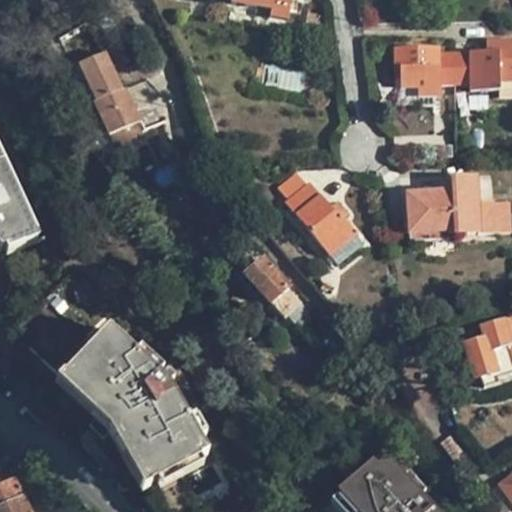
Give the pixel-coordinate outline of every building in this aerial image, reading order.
[(252,0),(252,5),(274,9),(276,0),(294,3),(293,0),(252,0)] [(276,0),(274,9),(292,11),(294,3),(276,0)] [(482,54),(455,53),(453,79),(469,78),(469,84),(497,86),(498,77),(511,77),(511,38),(495,37),(494,55),(482,54)] [(494,55),(495,37),(483,37),(482,54),(494,55)] [(453,79),(455,53),(437,53),(437,49),(394,48),(392,68),(398,68),(398,80),(398,84),(412,84),(412,91),(435,91),(436,77),(453,79)] [(124,88),(108,52),(84,62),(102,102),(97,104),(111,135),(144,120),(129,86),(124,88)] [(511,77),(498,77),(497,86),(497,94),(511,94),(511,77)] [(0,255),(36,239),(0,160),(0,255)] [(446,176),(445,181),(446,188),(417,189),(401,190),(406,228),(413,228),(447,226),(449,229),(489,228),(486,194),(472,195),(471,175),(446,176)] [(446,188),(445,181),(416,181),(417,189),(446,188)] [(344,220),(314,189),(292,210),(295,213),(292,217),(296,223),(300,219),(332,255),(329,258),(334,265),(362,238),(346,220),(344,220)] [(300,305),(261,261),(242,280),(274,315),(281,322),(300,305)] [(511,315),(503,319),(500,314),(482,321),(482,319),(452,330),(457,345),(461,344),(475,378),(481,377),(485,386),(498,381),(498,376),(511,371),(511,315)] [(107,329),(59,377),(98,414),(111,426),(144,487),(175,471),(204,455),(188,421),(173,391),(169,386),(174,381),(168,377),(163,381),(107,329)] [(111,426),(98,414),(88,426),(100,437),(111,426)] [(453,439),(441,448),(457,470),(460,468),(464,474),(475,467),(453,439)] [(439,511),(382,446),(337,485),(360,511),(439,511)] [(0,476),(2,481),(0,481),(0,511),(31,511),(11,469),(0,474),(0,476)] [(511,475),(503,484),(511,495),(511,475)]
